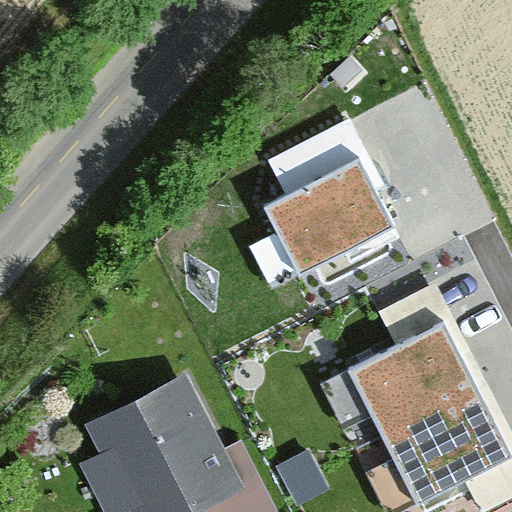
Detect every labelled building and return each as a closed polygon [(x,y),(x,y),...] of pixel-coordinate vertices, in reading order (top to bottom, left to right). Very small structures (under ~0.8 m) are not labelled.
[(357,159),(263,209),(298,275),(392,226),(357,159)] [(478,233),(440,243),(462,326),(500,316),(478,233)] [(443,321),(347,369),(383,442),(480,395),(443,321)] [(166,377),(85,421),(133,511),(164,511),(222,481),(166,377)] [(509,457),(480,395),(383,442),(415,504),(509,457)]
